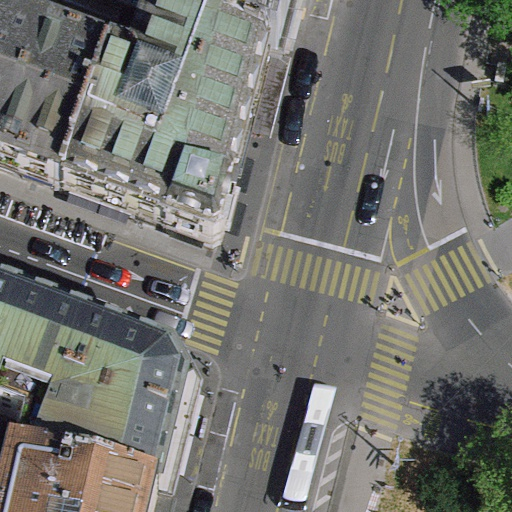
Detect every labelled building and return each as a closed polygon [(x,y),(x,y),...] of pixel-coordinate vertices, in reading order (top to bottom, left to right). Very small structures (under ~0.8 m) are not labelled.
[(118,0),(133,6),(156,15),(177,23),(181,9),(182,0),(118,0)] [(182,0),(181,9),(177,23),(270,57),(274,39),(284,0),(182,0)] [(27,17),(21,34),(40,41),(47,21),(51,10),(32,3),(27,17)] [(117,51),(140,59),(156,15),(133,6),(117,51)] [(134,75),(111,67),(65,194),(215,249),(222,246),(270,57),(177,23),(156,15),(140,59),(134,75)] [(21,34),(0,26),(0,170),(65,194),(111,67),(40,41),(21,34)] [(0,424),(0,423),(25,434),(20,469),(159,501),(187,392),(173,363),(0,298),(0,424)] [(0,424),(0,462),(20,469),(25,434),(0,423),(0,424)] [(156,511),(159,501),(20,469),(8,511),(156,511)]
